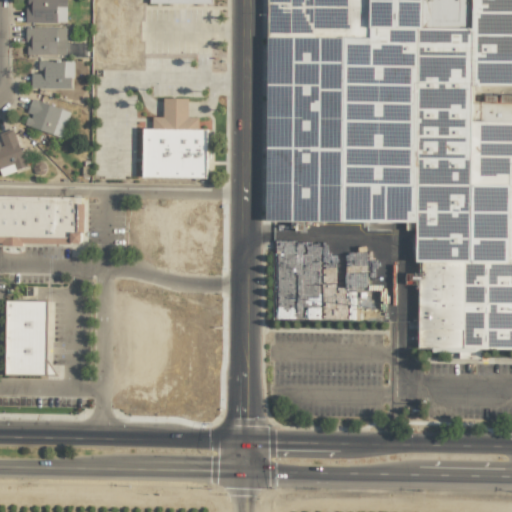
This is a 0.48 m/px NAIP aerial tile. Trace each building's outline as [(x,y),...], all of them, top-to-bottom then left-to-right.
[(65,0),(27,0),(27,7),(24,7),(24,22),(65,22),(65,0)] [(414,0),(420,5),(454,6),(467,28),(478,0),(414,0)] [(65,54),(65,27),(24,28),(24,42),(27,42),(28,55),(65,54)] [(72,61),(37,61),(37,72),(31,72),(30,88),(72,89),(72,61)] [(206,177),(206,129),(198,129),(198,117),(186,117),(187,98),(163,98),(163,116),(152,116),(152,128),(142,128),(141,177),(206,177)] [(68,110),(30,100),(26,115),(23,126),(62,136),(68,110)] [(0,151),(5,172),(24,167),(15,130),(0,134),(0,151)] [(0,207),(0,243),(81,245),(82,197),(0,196),(0,207)] [(418,343),(480,362),(479,349),(511,348),(511,326),(510,317),(493,317),(497,312),(490,312),(490,302),(472,302),(472,301),(465,301),(464,259),(455,259),(441,248),(444,244),(444,235),(438,233),(434,233),(426,227),(423,230),(416,225),(416,261),(421,262),(421,274),(407,274),(409,277),(405,282),(417,282),(418,343)] [(292,258),(275,258),(275,316),(292,316),(292,258)] [(379,288),(379,278),(368,278),(367,258),(349,259),(350,289),(379,288)] [(322,286),(322,319),(354,319),(354,293),(338,293),(338,287),(322,286)] [(46,301),(5,300),(4,374),(45,375),(46,301)]
